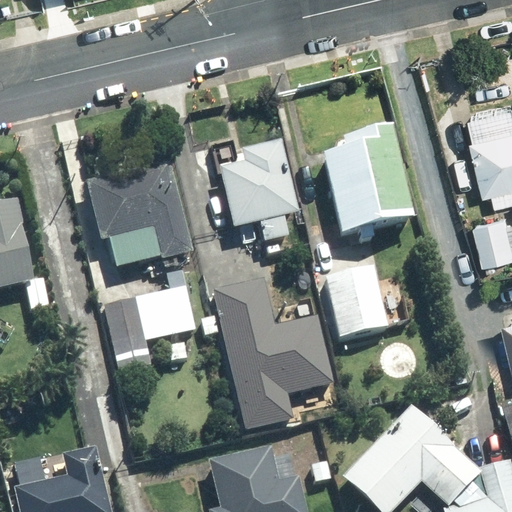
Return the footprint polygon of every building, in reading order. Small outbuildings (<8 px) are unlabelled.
[(511,204),(511,109),(464,120),(481,199),(491,197),(493,209),(511,204)] [(337,159),(315,164),(333,246),(407,230),(385,132),(358,138),(358,141),(335,146),(337,159)] [(235,172),(212,177),(225,238),(253,232),(257,251),(282,246),(278,226),(292,223),(277,151),(232,160),(235,172)] [(92,251),(103,248),(109,276),(153,267),(154,269),(186,262),(166,171),(78,190),(92,251)] [(0,295),(27,290),(10,211),(0,212),(0,295)] [(505,220),(472,227),(481,269),(511,262),(511,252),(510,245),(511,245),(511,225),(506,227),(505,220)] [(363,276),(356,246),(331,252),(338,281),(318,285),(332,347),(382,336),(368,275),(363,276)] [(165,297),(129,304),(139,349),(191,338),(178,278),(162,281),(165,297)] [(250,289),(204,299),(234,435),(280,425),(274,397),(323,387),(308,321),(259,331),(250,289)] [(139,349),(129,304),(98,311),(109,364),(111,371),(142,365),(141,358),(139,349)] [(511,314),(501,317),(511,365),(511,314)] [(511,465),(511,409),(498,413),(509,466),(511,465)] [(393,511),(415,489),(439,511),(444,511),(474,480),(404,414),(334,488),(359,511),(393,511)] [(58,484),(5,496),(8,511),(101,511),(88,448),(51,456),(58,484)] [(298,511),(293,485),(273,489),(265,455),(201,469),(210,511),(298,511)] [(483,511),(476,511),(511,511),(511,494),(505,467),(474,474),(483,511)]
